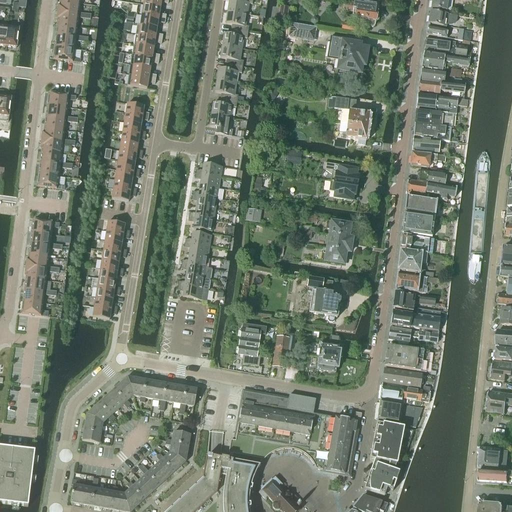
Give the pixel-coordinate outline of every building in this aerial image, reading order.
[(144,0),(143,6),(160,9),(160,6),(163,4),(168,5),(168,0),(144,0)] [(229,1),(227,13),(247,16),(249,5),(252,5),(252,0),(238,0),(238,3),(229,1)] [(431,0),(430,11),(446,13),(448,2),(452,3),(452,0),(431,0)] [(58,7),(57,14),(78,17),(80,5),(60,3),(59,7),(58,7)] [(365,22),(364,26),(365,28),(372,29),(374,27),(374,24),(375,23),(377,22),(378,17),(376,15),(376,14),(376,8),(357,5),(357,4),(356,4),(356,5),(353,4),(353,5),(348,4),(344,3),(343,12),(352,14),(352,12),(355,12),(354,21),(365,22)] [(143,6),(142,16),(165,20),(166,16),(162,15),(159,12),(160,9),(143,6)] [(286,23),(288,10),(278,9),(276,21),(286,23)] [(234,26),(233,31),(247,34),(248,27),(245,27),(247,16),(227,13),(225,24),(234,26)] [(430,13),(428,25),(445,29),(445,28),(444,28),(444,26),(448,27),(450,27),(452,26),(453,25),(454,24),(455,22),(456,18),(430,13)] [(58,21),(57,26),(77,28),(78,17),(57,14),(57,21),(58,21)] [(142,16),(140,27),(157,29),(157,25),(160,24),(165,25),(165,20),(142,16)] [(355,26),(342,25),(341,32),(354,34),(355,26)] [(57,26),(56,37),(76,40),(77,28),(57,26)] [(140,27),(138,37),(162,40),(163,36),(158,36),(156,33),(157,29),(140,27)] [(8,28),(5,48),(16,49),(19,30),(8,28)] [(301,39),(313,41),(315,30),(303,28),(301,39)] [(428,28),(426,36),(447,40),(448,31),(428,28)] [(223,35),(222,47),(241,50),(243,39),(247,40),(247,34),(233,31),(232,37),(223,35)] [(464,32),(462,42),(470,43),(471,35),(469,33),(464,32)] [(56,37),(54,49),(74,51),(76,40),(56,37)] [(138,37),(137,47),(153,49),(154,45),(157,44),(161,44),(162,40),(138,37)] [(360,75),(361,67),(364,68),(367,52),(359,50),(359,47),(345,45),(346,41),(330,38),(327,60),(340,62),(337,76),(348,78),(348,73),(360,75)] [(426,40),(424,50),(436,51),(435,54),(465,58),(466,50),(454,48),(455,44),(426,40)] [(137,47),(135,57),(159,61),(160,56),(155,55),(153,53),(153,49),(137,47)] [(229,60),(228,66),(242,68),(243,62),(240,61),(241,50),(222,47),(220,59),(229,60)] [(54,49),(53,61),(80,64),(80,61),(73,59),(74,51),(54,49)] [(423,54),(421,70),(445,74),(442,73),(443,66),(468,69),(469,61),(423,54)] [(135,57),(133,67),(150,69),(151,66),(153,64),(158,65),(159,61),(135,57)] [(218,70),(216,82),(236,85),(238,73),(241,74),(242,68),(228,66),(227,71),(218,70)] [(133,67),(132,77),(155,81),(156,76),(152,75),(150,73),(150,69),(133,67)] [(421,70),(419,82),(441,85),(443,85),(445,74),(421,70)] [(132,77),(130,87),(147,89),(147,86),(150,84),(155,85),(155,81),(132,77)] [(223,95),(223,100),(243,104),(243,99),(237,98),(238,96),(234,96),(236,85),(216,82),(214,93),(223,95)] [(419,82),(418,94),(439,96),(440,93),(441,85),(419,82)] [(441,85),(440,93),(463,95),(464,88),(443,85),(441,85)] [(277,95),(273,92),(269,98),(273,101),(277,95)] [(0,94),(0,122),(8,123),(11,99),(5,99),(3,98),(3,95),(0,94)] [(49,95),(47,107),(67,109),(68,101),(75,101),(75,98),(49,95)] [(417,96),(416,108),(435,110),(434,114),(454,116),(455,116),(457,100),(417,96)] [(213,104),(211,116),(231,119),(232,108),(236,109),(237,103),(243,104),(223,100),(222,106),(213,104)] [(341,112),(340,125),(370,129),(371,123),(370,123),(371,118),(369,115),(354,113),(356,102),(335,100),(334,111),(341,112)] [(127,104),(126,114),(148,118),(149,114),(146,114),(143,111),(144,107),(127,104)] [(47,107),(46,118),(66,121),(67,109),(47,107)] [(416,112),(414,126),(450,129),(452,129),(454,116),(434,114),(416,112)] [(126,114),(124,124),(141,126),(141,123),(144,121),(148,122),(148,118),(126,114)] [(217,135),(231,137),(232,131),(229,130),(231,119),(211,116),(209,128),(218,129),(217,135)] [(46,118),(44,130),(64,132),(66,121),(46,118)] [(124,124),(122,133),(145,137),(146,133),(142,133),(140,130),(141,126),(124,124)] [(369,135),(370,129),(340,125),(339,134),(346,134),(345,140),(357,142),(357,146),(364,147),(365,143),(365,142),(368,141),(368,135),(369,135)] [(414,126),(413,137),(449,140),(450,129),(414,126)] [(3,128),(2,138),(9,139),(10,129),(3,128)] [(42,134),(42,141),(63,144),(64,132),(44,130),(44,135),(42,134)] [(122,133),(121,143),(138,145),(138,142),(141,140),(144,141),(145,137),(122,133)] [(413,139),(412,151),(438,154),(440,142),(413,139)] [(42,148),(41,153),(61,155),(63,144),(42,141),(41,148),(42,148)] [(121,143),(119,152),(142,156),(143,152),(139,152),(137,149),(138,145),(121,143)] [(119,152),(118,162),(135,164),(135,161),(138,159),(141,160),(142,156),(119,152)] [(298,166),(300,154),(289,152),(287,165),(298,166)] [(41,153),(40,164),(60,167),(61,155),(41,153)] [(411,155),(410,166),(428,169),(429,164),(435,164),(435,162),(445,163),(445,158),(411,155)] [(118,162),(116,171),(139,175),(139,171),(136,170),(134,168),(135,164),(118,162)] [(40,164),(39,176),(58,178),(60,167),(40,164)] [(331,175),(330,183),(356,187),(358,177),(356,177),(357,171),(338,168),(338,167),(336,166),(323,164),(323,169),(331,175)] [(196,171),(195,175),(220,179),(222,168),(203,165),(202,172),(196,171)] [(116,171),(115,180),(131,183),(132,180),(135,178),(138,179),(139,175),(116,171)] [(417,183),(444,187),(446,177),(428,174),(428,173),(418,172),(417,183)] [(201,180),(200,187),(218,190),(220,179),(195,175),(195,179),(201,180)] [(58,178),(39,176),(37,188),(64,191),(64,188),(57,186),(58,178)] [(255,178),(253,190),(261,191),(262,182),(261,182),(261,179),(255,178)] [(115,180),(113,190),(136,194),(136,190),(133,189),(131,187),(131,183),(115,180)] [(408,182),(406,195),(407,195),(424,198),(425,194),(426,185),(408,182)] [(354,197),(356,187),(330,183),(328,192),(334,193),(333,199),(352,203),(353,196),(354,197)] [(426,185),(425,194),(439,197),(439,201),(447,203),(447,198),(454,199),(456,190),(426,185)] [(218,190),(200,187),(199,193),(192,192),(192,197),(222,202),(223,191),(218,190)] [(113,190),(112,200),(128,203),(129,199),(132,197),(135,198),(136,194),(113,190)] [(197,201),(196,208),(215,211),(216,201),(192,197),(191,201),(197,201)] [(406,200),(404,213),(421,215),(434,217),(436,203),(422,201),(406,200)] [(189,213),(188,218),(213,222),(215,211),(196,208),(195,214),(189,213)] [(246,210),(244,222),(259,224),(261,212),(246,210)] [(402,234),(402,235),(403,235),(432,239),(434,219),(405,215),(404,215),(404,216),(402,234)] [(211,233),(213,222),(188,218),(188,222),(194,223),(193,230),(211,233)] [(59,225),(33,222),(31,234),(51,236),(52,229),(58,229),(58,225),(59,225)] [(108,223),(106,233),(129,236),(129,232),(126,232),(124,229),(124,225),(108,223)] [(329,231),(329,236),(348,239),(350,226),(327,223),(326,230),(329,231)] [(106,233),(105,242),(121,245),(122,241),(124,239),(128,240),(129,236),(106,233)] [(51,236),(31,234),(30,245),(50,248),(51,236)] [(185,240),(184,244),(209,248),(211,237),(192,234),(191,241),(185,240)] [(327,250),(346,253),(350,254),(352,240),(348,239),(329,236),(327,250)] [(401,237),(400,252),(421,255),(444,257),(446,241),(401,237)] [(277,241),(276,249),(283,250),(284,243),(277,241)] [(105,242),(103,252),(126,255),(126,252),(123,251),(120,248),(121,245),(105,242)] [(190,249),(189,256),(207,259),(209,248),(184,244),(184,248),(190,249)] [(50,248),(30,245),(28,257),(48,259),(50,248)] [(511,248),(503,248),(502,265),(511,266),(511,248)] [(344,266),(346,253),(327,250),(326,255),(322,254),(321,262),(344,266)] [(103,252),(101,261),(118,264),(119,260),(121,258),(125,259),(126,255),(103,252)] [(400,252),(397,273),(419,275),(421,255),(400,252)] [(182,261),(181,266),(212,271),(212,270),(206,269),(207,259),(189,256),(188,262),(182,261)] [(48,259),(28,257),(28,262),(27,261),(26,268),(47,271),(48,259)] [(101,261),(100,270),(122,274),(123,270),(120,270),(117,267),(118,264),(101,261)] [(186,270),(185,277),(210,281),(212,271),(181,266),(180,269),(186,270)] [(500,278),(509,279),(511,279),(511,268),(501,267),(500,278)] [(47,271),(26,268),(25,275),(26,275),(25,280),(45,282),(47,271)] [(100,270),(98,280),(115,282),(116,279),(118,277),(122,278),(122,274),(100,270)] [(396,275),(394,292),(422,295),(424,279),(396,275)] [(178,282),(178,287),(208,292),(210,281),(185,277),(184,283),(178,282)] [(339,298),(329,297),(329,294),(318,292),(318,290),(320,290),(321,281),(307,279),(306,288),(314,289),(313,300),(314,300),(312,315),(327,317),(327,320),(328,322),(331,323),(333,321),(334,318),(336,318),(337,308),(337,307),(340,305),(340,302),(338,299),(339,298)] [(45,282),(25,280),(24,291),(44,294),(45,282)] [(98,280),(97,289),(119,293),(120,289),(117,289),(114,286),(115,282),(98,280)] [(182,298),(201,301),(207,302),(208,292),(178,287),(177,291),(183,292),(182,298)] [(97,289),(95,299),(112,301),(113,298),(115,296),(119,297),(119,293),(97,289)] [(44,294),(24,291),(23,303),(42,305),(44,294)] [(393,301),(392,310),(412,313),(414,296),(394,294),(393,301)] [(511,306),(511,296),(498,295),(497,305),(511,306)] [(418,306),(434,308),(435,300),(419,298),(418,306)] [(95,299),(94,308),(116,312),(117,308),(114,307),(111,305),(112,301),(95,299)] [(42,305),(23,303),(21,315),(47,318),(47,317),(48,313),(42,313),(42,305)] [(235,305),(234,312),(243,313),(244,306),(235,305)] [(109,321),(109,317),(112,315),(116,316),(116,312),(94,308),(92,318),(109,321)] [(501,325),(511,326),(511,310),(502,309),(501,325)] [(391,317),(390,327),(405,329),(405,328),(437,332),(439,313),(416,311),(416,316),(392,313),(392,315),(391,317)] [(241,331),(240,340),(258,343),(259,340),(259,335),(265,336),(266,329),(242,326),(242,331),(241,331)] [(389,330),(387,342),(408,344),(409,338),(417,339),(417,341),(437,344),(437,336),(389,330)] [(496,346),(510,347),(511,347),(511,332),(497,331),(496,346)] [(276,337),(275,348),(287,349),(289,339),(276,337)] [(240,340),(238,347),(257,350),(258,343),(240,340)] [(320,344),(318,358),(339,361),(340,352),(338,351),(339,347),(320,344)] [(242,365),(258,368),(260,355),(257,355),(257,350),(238,347),(237,356),(244,357),(242,365)] [(384,367),(426,372),(428,352),(387,347),(384,367)] [(275,348),(274,357),(286,359),(287,349),(275,348)] [(511,362),(511,350),(496,349),(496,352),(494,354),(493,358),(496,361),(511,362)] [(285,369),(286,359),(274,357),(272,367),(285,369)] [(317,366),(316,372),(335,374),(335,370),(337,370),(339,361),(318,358),(317,366)] [(504,382),(505,375),(511,376),(511,368),(511,365),(493,362),(490,380),(504,382)] [(384,370),(382,384),(419,390),(421,375),(384,370)] [(113,391),(128,408),(130,406),(127,402),(132,397),(127,379),(113,391)] [(127,379),(132,397),(140,399),(139,403),(141,404),(145,382),(127,379)] [(145,382),(141,404),(144,404),(145,399),(152,401),(156,384),(145,382)] [(156,384),(152,401),(160,402),(162,403),(166,385),(156,384)] [(160,402),(159,407),(164,408),(165,403),(173,404),(176,387),(166,385),(162,403),(160,402)] [(381,386),(380,401),(401,404),(401,399),(403,389),(381,386)] [(176,387),(173,404),(180,405),(183,406),(186,389),(176,387)] [(180,405),(179,411),(182,411),(184,411),(185,406),(193,408),(196,391),(186,389),(183,406),(180,405)] [(403,389),(401,399),(405,400),(405,402),(408,403),(409,401),(428,403),(430,393),(426,393),(403,389)] [(106,398),(117,411),(123,406),(127,409),(128,408),(113,391),(106,398)] [(230,441),(228,455),(264,461),(265,460),(267,458),(268,457),(270,456),(271,455),(273,454),(274,453),(276,452),(278,452),(280,451),(282,451),(285,450),(287,450),(289,450),(291,451),(293,451),(295,451),(297,452),(299,453),(300,453),(302,454),(304,455),(306,457),(308,458),(309,460),(310,461),(311,462),(312,464),(313,465),(314,467),(315,469),(315,471),(322,472),(332,474),(348,476),(358,422),(351,421),(338,419),(333,418),(331,418),(319,415),(314,414),(313,414),(316,400),(289,396),(289,397),(288,401),(244,393),(244,394),(243,398),(243,399),(237,429),(235,442),(230,441)] [(511,407),(511,396),(489,393),(486,413),(504,415),(505,407),(511,407)] [(98,405),(113,421),(115,420),(112,416),(117,411),(106,398),(98,405)] [(379,404),(377,421),(398,424),(397,427),(415,430),(422,410),(379,404)] [(98,405),(86,416),(103,424),(108,420),(111,423),(113,421),(98,405)] [(86,416),(84,432),(105,435),(106,433),(101,432),(103,424),(86,416)] [(374,462),(364,491),(384,497),(387,490),(393,492),(414,432),(376,424),(370,461),(374,462)] [(99,445),(100,437),(105,438),(105,435),(84,432),(82,442),(99,445)] [(171,441),(169,441),(167,441),(166,443),(188,447),(190,437),(173,434),(171,441)] [(171,447),(169,454),(185,463),(188,447),(166,443),(166,446),(171,447)] [(33,452),(0,448),(0,504),(27,508),(33,452)] [(480,470),(499,471),(500,452),(480,448),(478,467),(480,470)] [(158,458),(173,474),(185,463),(169,454),(164,459),(160,456),(158,458)] [(250,511),(250,508),(250,506),(250,503),(250,500),(250,496),(251,494),(251,491),(251,489),(252,487),(252,485),(253,482),(254,480),(254,478),(255,476),(256,475),(257,472),(258,470),(260,467),(221,460),(220,460),(207,457),(206,457),(205,464),(202,479),(166,511),(250,511)] [(154,468),(166,481),(173,474),(158,458),(156,459),(159,463),(154,468)] [(148,473),(146,475),(158,488),(166,481),(154,468),(148,473)] [(144,477),(139,482),(151,495),(158,488),(146,475),(148,473),(145,469),(141,473),(144,477)] [(511,474),(479,472),(478,483),(511,486),(511,474)] [(258,493),(264,500),(265,501),(266,501),(264,499),(267,498),(273,504),(272,505),(272,508),(275,511),(279,511),(298,511),(300,511),(298,508),(301,506),(299,503),(297,506),(291,500),(291,496),(289,493),(284,493),(280,489),(278,487),(280,485),(285,490),(274,478),(271,481),(271,480),(260,490),(261,491),(258,493)] [(70,503),(80,505),(84,489),(76,487),(77,482),(72,481),(71,486),(73,486),(70,503)] [(128,485),(143,502),(151,495),(139,482),(134,487),(130,484),(128,485)] [(84,489),(80,505),(91,507),(94,490),(97,491),(97,486),(92,485),(91,490),(84,489)] [(124,495),(128,511),(131,511),(143,502),(128,485),(126,487),(129,491),(124,495)] [(104,492),(101,509),(111,511),(115,489),(112,489),(112,493),(104,492)] [(115,489),(111,511),(118,511),(128,511),(124,495),(117,494),(117,489),(115,489)] [(94,490),(91,507),(101,509),(104,492),(97,491),(94,490)] [(382,511),(385,507),(386,505),(362,497),(352,510),(356,511),(382,511)]
